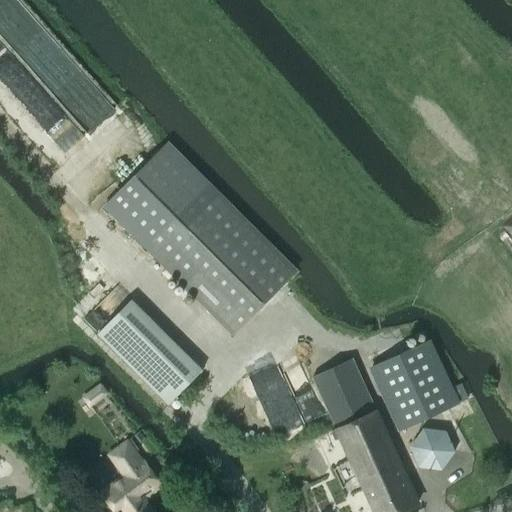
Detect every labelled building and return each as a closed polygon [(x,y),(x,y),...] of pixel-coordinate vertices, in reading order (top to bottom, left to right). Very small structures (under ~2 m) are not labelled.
[(159,151),(105,206),(142,242),(235,332),(288,277),(294,271),(296,269),(295,269),(203,180),(166,144),(159,151)] [(169,404),(189,383),(203,370),(130,300),(97,335),(169,404)] [(431,339),(369,367),(398,431),(460,403),(469,399),(462,383),(453,387),(431,339)] [(313,375),(337,427),(335,428),(335,429),(332,431),(336,440),(341,438),(353,464),(336,472),(343,489),(360,481),(374,511),(398,511),(419,502),(380,417),(376,409),(352,358),(313,375)] [(100,383),(81,398),(90,408),(109,394),(100,383)] [(424,428),(410,446),(419,467),(441,470),(455,452),(446,430),(424,428)] [(123,506),(127,511),(157,511),(148,499),(165,487),(145,460),(143,461),(128,440),(108,454),(127,480),(106,495),(116,510),(123,506)]
